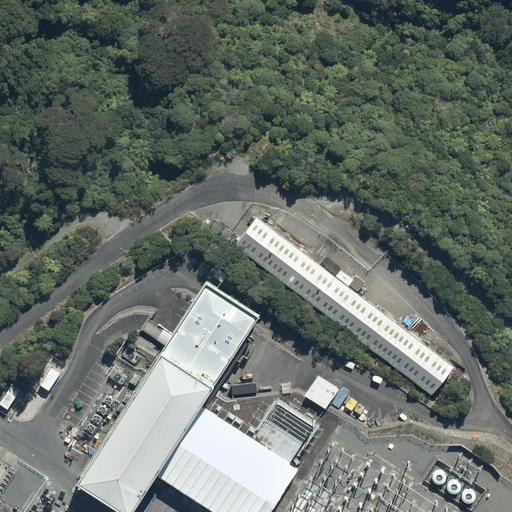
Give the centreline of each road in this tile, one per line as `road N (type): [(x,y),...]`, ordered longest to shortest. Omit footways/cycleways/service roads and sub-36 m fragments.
road 1 (unclassified): [(297,201),(242,187),(189,198),(0,333)]
road 2 (track): [(511,335),(464,282),(375,209),(297,201)]
road 3 (track): [(0,267),(84,216),(102,217),(127,236)]
